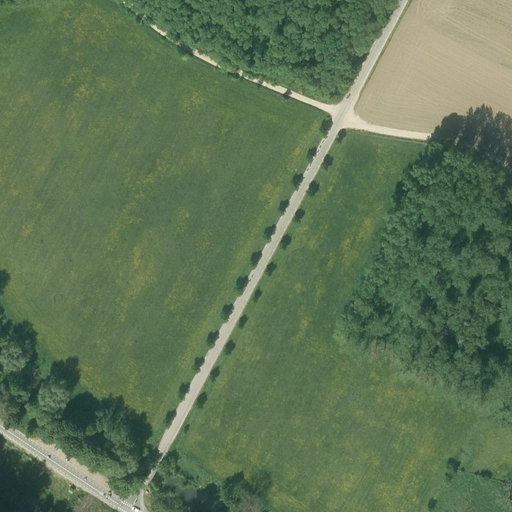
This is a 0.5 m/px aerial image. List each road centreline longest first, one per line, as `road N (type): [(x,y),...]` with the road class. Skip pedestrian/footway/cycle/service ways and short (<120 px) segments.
road 1 (unclassified): [(132,511),(402,0)]
road 2 (unclassified): [(132,511),(0,426)]
